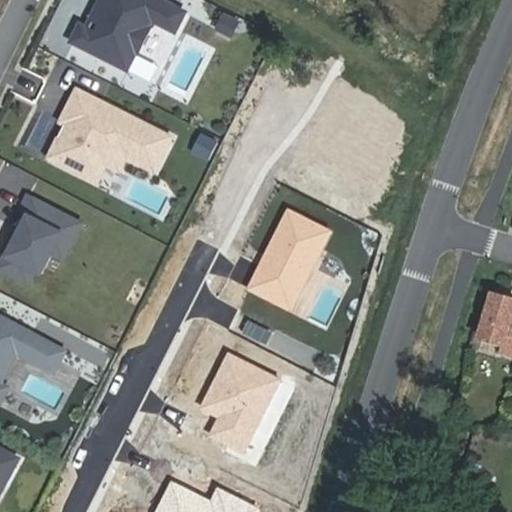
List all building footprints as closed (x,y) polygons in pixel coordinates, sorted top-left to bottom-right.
[(187,11),(166,0),(102,0),(98,9),(108,14),(103,23),(99,32),(83,24),(74,40),(129,68),(154,18),(177,30),(187,11)] [(108,14),(98,9),(94,18),(103,23),(108,14)] [(232,36),(239,22),(225,15),(218,29),(232,36)] [(186,94),(209,50),(191,41),(168,85),(186,94)] [(174,136),(78,87),(62,121),(66,123),(71,126),(64,141),(59,139),(50,157),(78,171),(87,153),(108,164),(121,171),(128,156),(156,170),(174,136)] [(71,126),(66,123),(59,139),(64,141),(71,126)] [(87,153),(78,171),(99,182),(108,164),(87,153)] [(82,221),(29,194),(21,210),(30,215),(33,217),(26,230),(23,228),(10,253),(7,251),(0,265),(29,281),(36,267),(42,271),(53,251),(63,232),(74,238),(82,221)] [(290,209),(266,255),(270,257),(266,265),(262,263),(250,287),(279,302),(286,288),(299,295),(332,230),(290,209)] [(30,215),(23,228),(26,230),(33,217),(30,215)] [(63,232),(53,251),(64,257),(74,238),(63,232)] [(292,309),(299,295),(286,288),(279,302),(292,309)] [(511,299),(494,294),(481,337),(505,344),(503,351),(511,353),(511,299)] [(56,371),(67,349),(0,312),(0,381),(2,382),(2,381),(19,351),(56,371)] [(245,451),(282,378),(231,353),(203,406),(222,416),(212,435),(245,451)] [(0,381),(0,400),(1,401),(10,385),(2,381),(2,382),(0,381)] [(0,489),(5,492),(23,459),(0,445),(0,489)] [(174,483),(160,511),(163,511),(257,511),(260,509),(221,489),(214,502),(174,483)]
